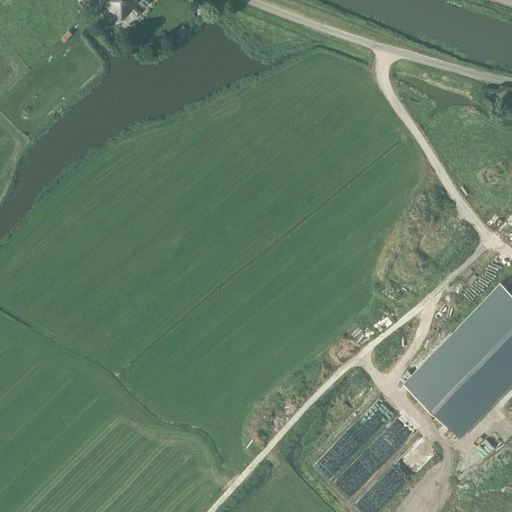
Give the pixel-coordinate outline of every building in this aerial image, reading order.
[(99,0),(105,5),(104,6),(120,20),(137,0),(99,0)] [(183,25),(177,31),(182,35),(188,30),(183,25)] [(487,89),(495,91),(497,83),(489,81),(487,89)] [(496,93),(491,90),(486,100),(491,103),(496,93)] [(403,382),(459,437),(511,383),(511,294),(500,283),(403,382)]
